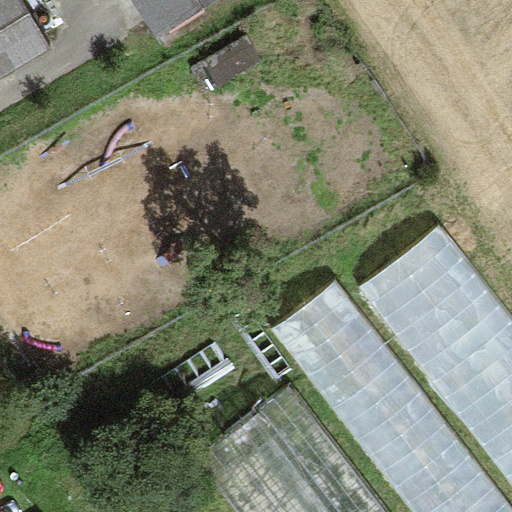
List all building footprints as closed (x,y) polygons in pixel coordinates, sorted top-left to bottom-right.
[(27,0),(0,0),(0,71),(51,41),(27,0)] [(148,0),(161,19),(191,0),(148,0)] [(511,316),(434,218),(358,278),(511,470),(511,316)] [(271,324),(420,511),(510,511),(511,511),(511,505),(330,277),(271,324)] [(200,448),(248,511),(378,511),(283,385),(200,448)]
